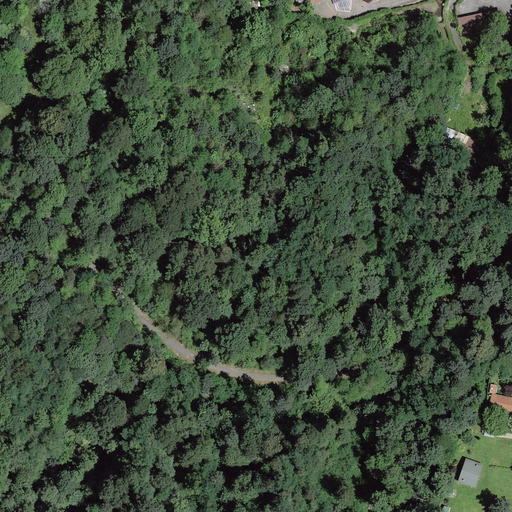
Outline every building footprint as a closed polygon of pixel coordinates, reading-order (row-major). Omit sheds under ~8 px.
[(252,15),(265,10),(263,2),(250,7),(252,15)] [(502,10),(458,18),(460,35),(504,27),(502,10)] [(490,393),(496,395),(498,385),(492,383),(490,393)] [(509,412),(510,407),(505,406),(507,399),(497,397),(494,408),(509,412)] [(468,461),(459,484),(474,490),(483,466),(468,461)]
